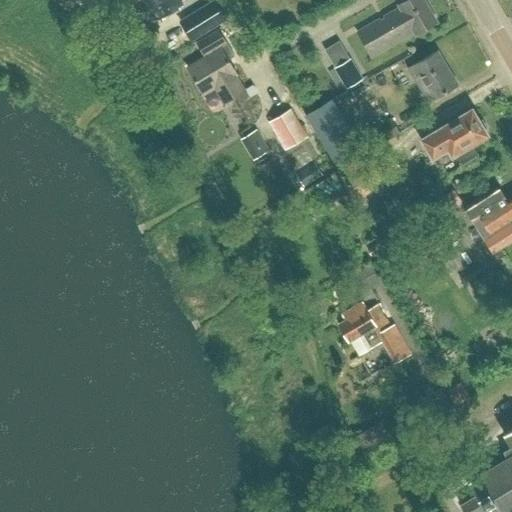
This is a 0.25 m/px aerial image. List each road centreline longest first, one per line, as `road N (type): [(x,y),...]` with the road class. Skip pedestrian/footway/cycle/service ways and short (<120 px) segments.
road 1 (track): [(350,497),(332,401),(268,257),(170,100),(88,0)]
road 2 (track): [(350,497),(511,401)]
